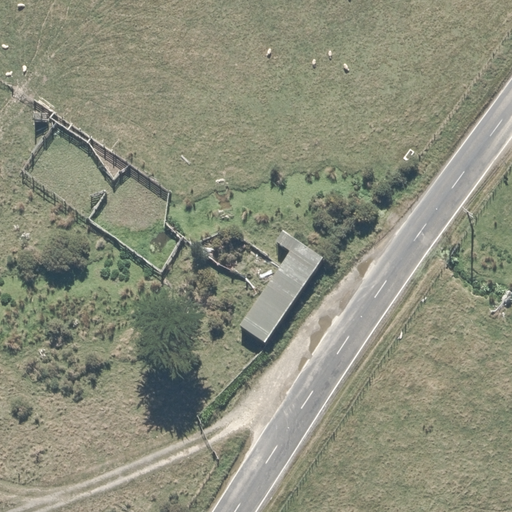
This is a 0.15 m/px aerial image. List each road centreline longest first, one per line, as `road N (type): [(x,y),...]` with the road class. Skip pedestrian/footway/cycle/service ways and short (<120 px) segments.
road 1 (unclassified): [(511,107),(422,228),(236,511)]
road 2 (track): [(14,511),(261,417),(287,431)]
